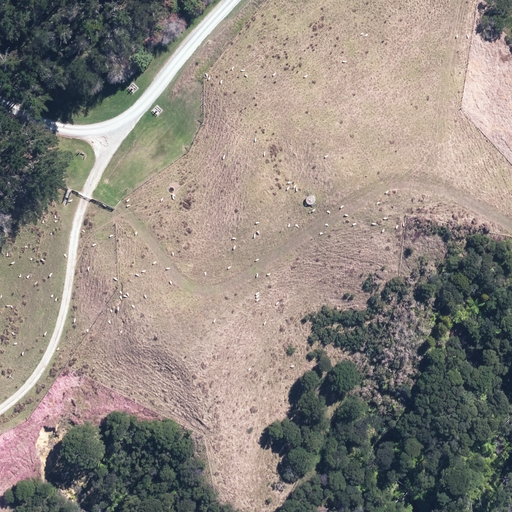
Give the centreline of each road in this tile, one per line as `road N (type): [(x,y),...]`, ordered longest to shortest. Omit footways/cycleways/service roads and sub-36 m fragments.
road 1 (track): [(0,411),(41,363),(72,270),(84,199),(112,139),(231,0)]
road 2 (track): [(112,139),(66,130),(0,92)]
